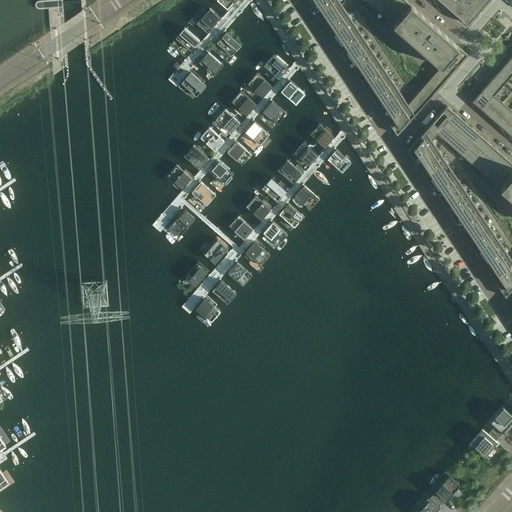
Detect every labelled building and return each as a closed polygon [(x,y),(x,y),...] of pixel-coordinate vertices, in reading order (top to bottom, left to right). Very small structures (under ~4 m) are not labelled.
[(227,10),(235,0),(217,0),(227,10)] [(307,0),(397,135),(468,54),(405,0),(307,0)] [(439,0),(468,24),(488,0),(439,0)] [(210,9),(197,24),(207,33),(220,18),(210,9)] [(200,41),(185,28),(176,38),(191,51),(200,41)] [(241,45),(226,32),(217,43),(232,56),(241,45)] [(223,66),(208,53),(199,63),(214,76),(223,66)] [(273,55),(263,66),(279,79),(288,68),(273,55)] [(510,78),(511,75),(511,56),(500,70),(505,74),(510,78)] [(505,74),(500,70),(486,85),(496,93),(510,78),(505,74)] [(206,86),(191,72),(182,83),(197,96),(206,86)] [(263,97),(272,86),(257,73),(248,84),(263,97)] [(296,104),(306,93),(291,80),(281,91),(296,104)] [(486,85),(472,101),(481,109),(494,95),(495,94),(496,93),(486,85)] [(241,91),(232,102),(247,115),(256,104),(241,91)] [(494,95),(481,109),(490,116),(502,102),(494,95)] [(287,114),(272,101),(263,112),(278,125),(287,114)] [(502,102),(490,116),(498,124),(511,110),(502,102)] [(408,150),(506,297),(511,289),(511,162),(447,106),(408,150)] [(215,120),(230,133),(231,133),(232,133),(241,123),(241,122),(240,122),(225,109),(225,108),(224,108),(224,109),(215,119),(215,120)] [(511,110),(498,124),(507,131),(511,125),(511,110)] [(245,132),(260,145),(270,134),(255,121),(245,132)] [(325,148),(334,137),(319,124),(310,134),(325,148)] [(199,138),(200,138),(215,151),(215,152),(216,151),(225,141),(225,140),(210,127),(209,126),(209,127),(208,127),(200,137),(199,137),(199,138)] [(242,165),(252,155),(237,142),(227,152),(242,165)] [(309,166),(318,155),(303,142),(294,153),(309,166)] [(184,156),(199,169),(199,170),(200,170),(200,169),(209,159),(209,158),(194,145),(193,145),(193,144),(193,145),(192,145),(184,155),(183,155),(184,156)] [(342,173),(351,163),(336,149),(327,160),(342,173)] [(217,163),(217,164),(232,177),(233,177),(234,177),(242,167),(243,166),(242,165),(227,152),(226,152),(217,162),(217,163)] [(277,171),(292,184),(293,185),(293,184),(294,184),(302,174),(303,174),(303,173),(302,173),(287,160),(287,159),(286,160),(277,170),(277,171)] [(192,178),(177,165),(167,175),(182,189),(192,178)] [(271,178),(262,188),(277,202),(287,191),(271,178)] [(216,195),(201,182),(192,193),(207,206),(216,195)] [(310,209),(319,199),(304,186),(295,196),(310,209)] [(261,220),(270,209),(255,196),(246,207),(261,220)] [(304,217),(289,204),(279,214),(294,227),(304,217)] [(185,210),(171,225),(182,234),(195,219),(185,210)] [(238,215),(229,226),(244,239),(253,229),(238,215)] [(279,246),(288,235),(273,222),(263,232),(279,246)] [(229,249),(218,240),(205,255),(216,264),(229,249)] [(261,266),(270,256),(255,242),(246,253),(261,266)] [(228,273),(243,286),(252,276),(237,262),(228,273)] [(194,287),(207,272),(197,263),(184,277),(194,287)] [(236,294),(221,281),(212,291),(227,304),(236,294)] [(196,309),(211,322),(220,312),(205,299),(196,309)] [(511,426),(511,425),(511,414),(507,411),(503,407),(490,422),(493,425),(495,426),(491,430),(499,437),(503,433),(504,434),(505,433),(511,426)] [(482,429),(469,444),(484,457),(497,442),(496,440),(499,437),(492,430),(488,434),(482,429)] [(0,470),(0,487),(8,482),(0,470)] [(447,500),(457,488),(460,485),(456,481),(451,477),(449,475),(436,490),(447,500)] [(439,506),(442,502),(433,494),(430,498),(428,496),(415,511),(435,511),(440,507),(439,506)]
